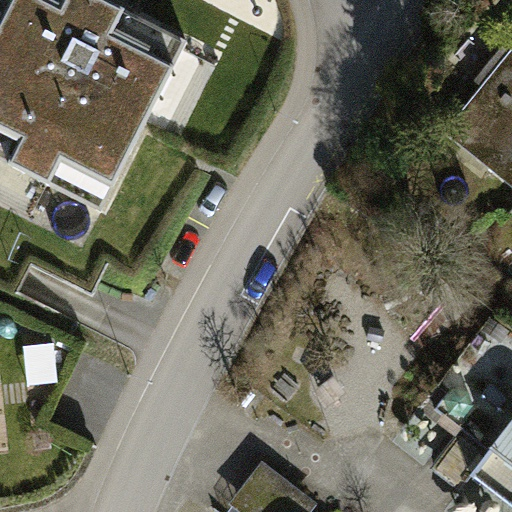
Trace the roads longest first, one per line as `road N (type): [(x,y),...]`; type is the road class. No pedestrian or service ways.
road 1 (residential): [(151,410),(400,0)]
road 2 (residential): [(151,410),(289,443),(379,511)]
